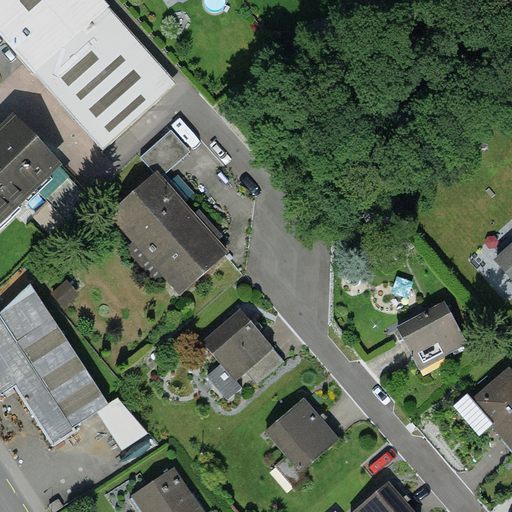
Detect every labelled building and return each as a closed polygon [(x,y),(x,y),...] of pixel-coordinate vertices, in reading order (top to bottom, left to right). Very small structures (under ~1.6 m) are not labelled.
[(0,0),(0,33),(104,150),(161,100),(93,24),(82,34),(56,5),(61,0),(0,0)] [(10,117),(0,126),(0,221),(57,168),(10,117)] [(155,178),(106,220),(177,302),(228,258),(161,181),(190,157),(169,133),(139,159),(155,178)] [(511,240),(491,260),(511,282),(511,240)] [(108,406),(31,287),(0,316),(0,393),(2,397),(16,388),(54,448),(76,433),(74,429),(98,415),(123,452),(148,436),(118,400),(108,406)] [(446,302),(400,328),(413,350),(423,369),(469,343),(446,302)] [(241,312),(203,344),(221,365),(208,377),(229,401),(243,389),(236,381),(247,372),(258,385),(284,363),(279,357),(241,312)] [(511,373),(506,367),(468,398),(508,447),(511,452),(511,373)] [(306,402),(268,434),(301,472),(339,440),(329,429),(306,402)] [(200,511),(172,470),(129,499),(137,511),(200,511)] [(413,511),(389,484),(355,511),(413,511)]
